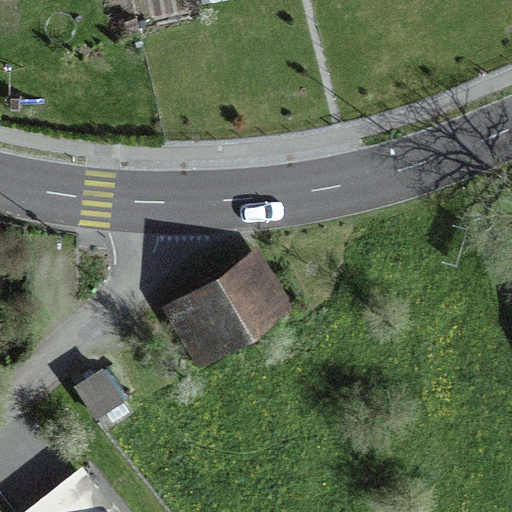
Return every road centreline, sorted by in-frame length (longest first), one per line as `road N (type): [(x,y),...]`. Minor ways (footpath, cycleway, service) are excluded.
road 1 (secondary): [(511,125),(399,171),(280,196),(163,206)]
road 2 (unclassified): [(163,206),(129,302),(0,421)]
road 3 (secondary): [(163,206),(0,180)]
